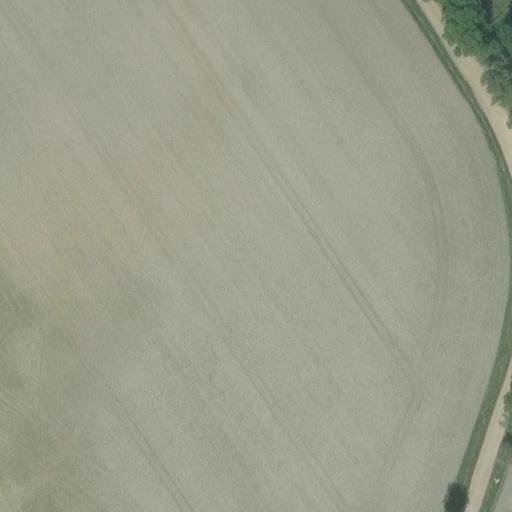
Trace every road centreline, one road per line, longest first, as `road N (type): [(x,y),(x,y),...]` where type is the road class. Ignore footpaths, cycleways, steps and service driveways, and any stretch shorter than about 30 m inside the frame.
road 1 (track): [(414,0),(511,181)]
road 2 (track): [(511,382),(469,511)]
